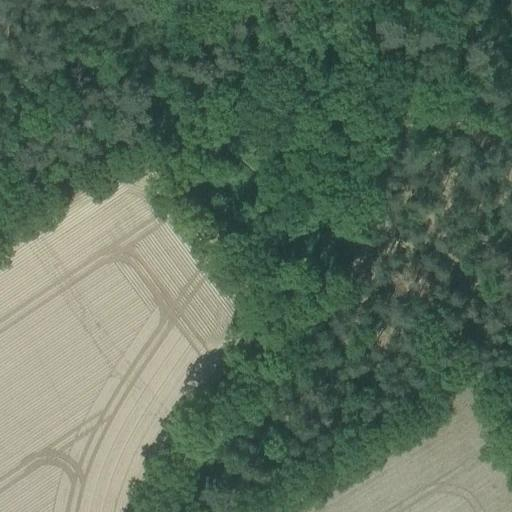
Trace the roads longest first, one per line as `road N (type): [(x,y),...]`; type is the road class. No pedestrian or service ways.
road 1 (track): [(167,511),(198,413),(381,164),(402,106)]
road 2 (track): [(402,106),(339,0)]
